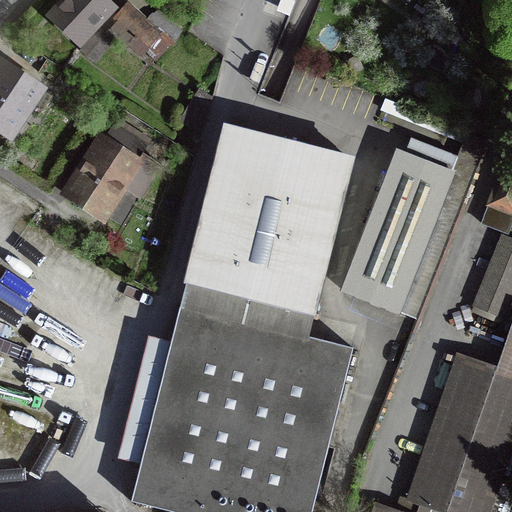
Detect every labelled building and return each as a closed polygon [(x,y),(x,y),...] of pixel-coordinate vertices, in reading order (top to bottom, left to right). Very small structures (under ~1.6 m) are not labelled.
[(69,0),(53,17),(79,41),(103,16),(102,15),(110,7),(102,0),(69,0)] [(297,19),(303,0),(285,0),(281,14),(297,19)] [(111,31),(142,54),(147,49),(156,58),(180,30),(157,10),(147,21),(129,5),(117,18),(120,22),(111,31)] [(0,62),(0,128),(8,133),(28,104),(41,113),(52,96),(38,88),(0,62)] [(102,141),(69,192),(104,214),(136,163),(136,162),(146,147),(113,126),(103,141),(102,141)] [(225,128),(186,280),(314,312),(352,160),(304,148),(305,143),(283,138),(282,143),(225,128)] [(416,319),(467,190),(471,180),(453,173),(451,172),(457,156),(413,139),(406,154),(398,151),(344,290),(416,319)] [(507,159),(490,204),(511,212),(511,154),(509,159),(507,159)] [(474,305),(502,317),(511,292),(511,239),(503,236),(474,305)] [(311,511),(353,347),(180,304),(131,501),(174,511),(311,511)] [(511,334),(499,373),(457,359),(408,499),(446,511),(489,511),(511,446),(511,334)] [(397,511),(378,505),(375,511),(446,511),(408,499),(402,497),(397,511)]
